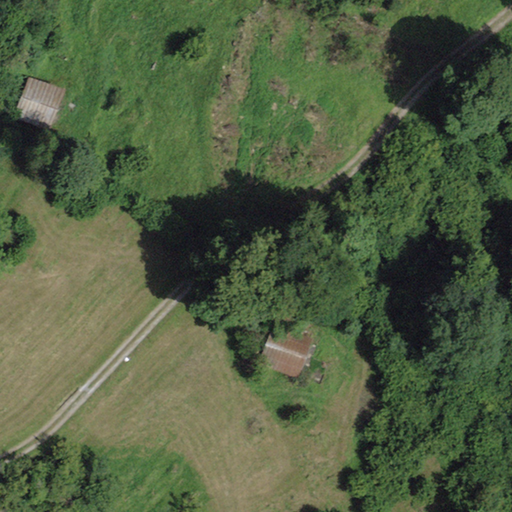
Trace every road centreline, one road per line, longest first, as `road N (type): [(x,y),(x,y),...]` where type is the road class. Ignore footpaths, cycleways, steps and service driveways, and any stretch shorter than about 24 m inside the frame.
road 1 (track): [(511,9),(305,204),(179,288),(44,437),(0,465)]
road 2 (track): [(212,263),(206,105),(239,1)]
road 3 (track): [(5,224),(6,201),(69,145),(92,91),(93,63),(78,19),(82,0)]
